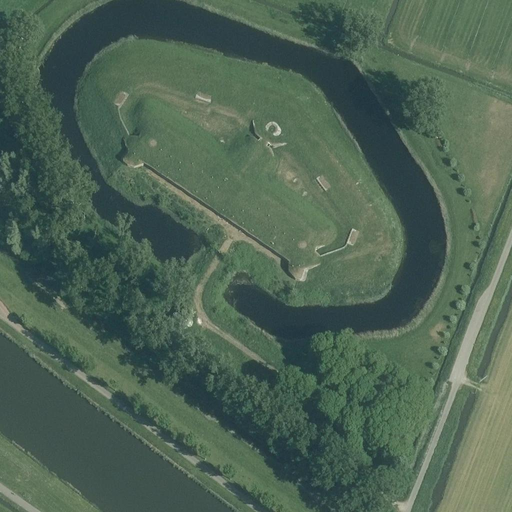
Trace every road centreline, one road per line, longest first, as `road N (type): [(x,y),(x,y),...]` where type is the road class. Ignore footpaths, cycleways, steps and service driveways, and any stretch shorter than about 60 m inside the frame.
road 1 (unclassified): [(259,511),(0,313)]
road 2 (unclassified): [(407,511),(511,236)]
